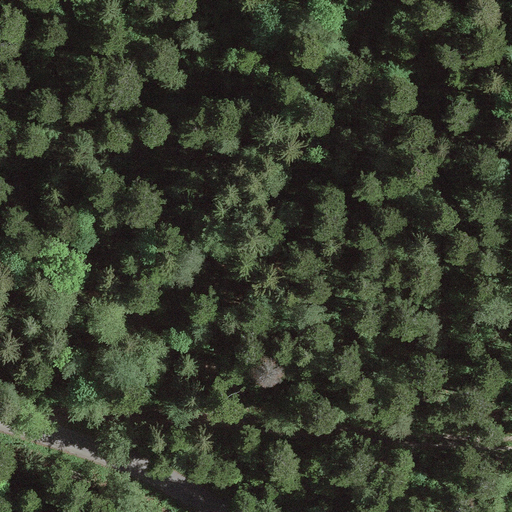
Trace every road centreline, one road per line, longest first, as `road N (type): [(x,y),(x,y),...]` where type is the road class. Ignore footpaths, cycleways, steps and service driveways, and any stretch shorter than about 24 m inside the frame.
road 1 (track): [(17,424),(98,414),(511,445)]
road 2 (unclassified): [(224,511),(121,461),(0,418)]
